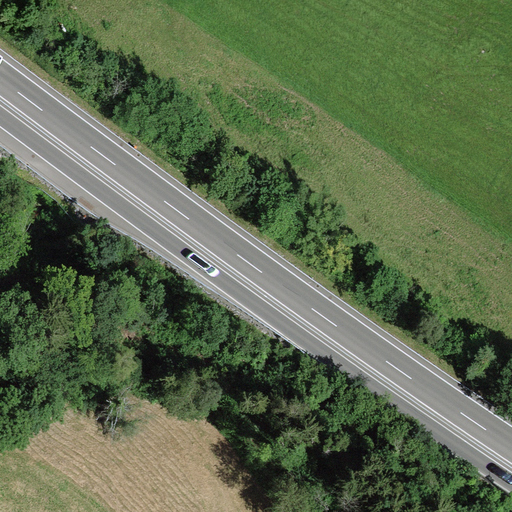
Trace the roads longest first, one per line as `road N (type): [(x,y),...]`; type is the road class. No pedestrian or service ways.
road 1 (trunk): [(511,447),(0,78)]
road 2 (trunk): [(0,114),(511,483)]
